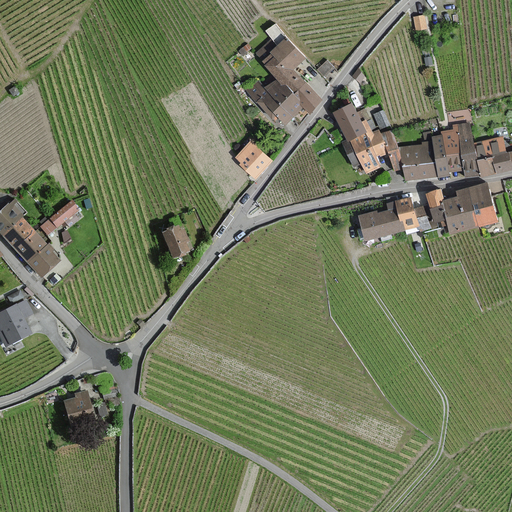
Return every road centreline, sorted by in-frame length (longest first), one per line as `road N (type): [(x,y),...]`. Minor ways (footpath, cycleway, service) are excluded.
road 1 (track): [(370,249),(356,256),(357,266),(446,409),(439,453),(389,511)]
road 2 (residential): [(410,0),(357,57),(235,221)]
road 3 (residential): [(511,173),(235,221)]
road 4 (unclassified): [(331,511),(277,470),(129,396)]
road 5 (residential): [(235,221),(135,348)]
road 6 (residential): [(92,345),(0,245)]
road 7 (track): [(0,95),(49,61),(92,0)]
